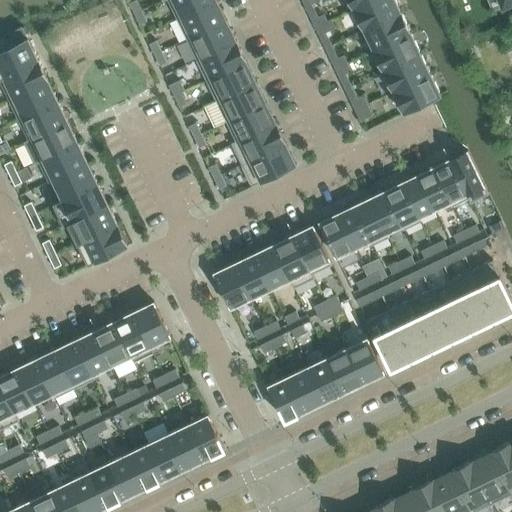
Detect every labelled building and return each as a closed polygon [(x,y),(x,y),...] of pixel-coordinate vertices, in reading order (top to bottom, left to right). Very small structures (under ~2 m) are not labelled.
[(142,10),(137,0),(135,0),(130,3),(135,13),(142,10)] [(215,0),(162,0),(163,0),(163,1),(165,0),(167,0),(177,19),(181,17),(215,0)] [(227,20),(217,0),(215,0),(181,17),(177,19),(187,39),(191,37),(227,20)] [(303,0),(313,20),(318,17),(309,0),(303,0)] [(349,0),(354,9),(372,0),(349,0)] [(372,0),(354,9),(364,30),(383,21),(401,12),(395,0),(372,0)] [(147,21),(142,10),(135,13),(140,24),(147,21)] [(364,30),(374,50),(393,41),(411,32),(401,12),(383,21),(364,30)] [(327,22),(324,15),(318,17),(313,20),(317,27),(327,22)] [(237,40),(227,20),(191,37),(187,39),(197,60),(201,58),(237,40)] [(335,27),(331,20),(327,22),(317,27),(320,34),(325,32),(335,27)] [(465,27),(456,31),(460,42),(470,38),(465,27)] [(320,34),(333,61),(338,59),(325,32),(320,34)] [(374,50),(384,71),(403,62),(421,53),(411,32),(393,41),(374,50)] [(39,60),(28,38),(0,51),(0,78),(4,77),(39,60)] [(162,51),(157,40),(150,44),(155,54),(162,51)] [(247,61),(237,40),(201,58),(197,60),(206,80),(211,78),(247,61)] [(167,62),(162,51),(155,54),(160,65),(167,62)] [(384,71),(394,91),(412,82),(431,73),(421,53),(403,62),(384,71)] [(347,63),(344,56),(338,59),(333,61),(336,68),(347,63)] [(49,80),(39,60),(4,77),(0,78),(0,80),(9,99),(14,97),(49,80)] [(257,81),(247,61),(211,78),(206,80),(216,101),(221,99),(257,81)] [(351,70),(347,63),(336,68),(340,75),(345,73),(351,70)] [(340,75),(353,102),(358,100),(345,73),(340,75)] [(394,91),(404,113),(423,104),(441,95),(431,73),(412,82),(394,91)] [(23,118),(59,101),(49,80),(14,97),(9,99),(19,120),(23,118)] [(185,90),(180,80),(169,85),(175,96),(182,92),(185,90)] [(267,102),(257,81),(221,99),(216,101),(226,121),(231,119),(267,102)] [(187,103),(182,92),(175,96),(180,106),(187,103)] [(367,104),(364,97),(358,100),(353,102),(356,109),(367,104)] [(68,121),(59,101),(23,118),(19,120),(28,139),(24,141),(25,142),(33,138),(68,121)] [(241,140),(277,122),(267,102),(231,119),(226,121),(236,141),(232,143),(232,144),(241,140)] [(370,111),(367,104),(356,109),(360,116),(370,111)] [(43,159),(78,142),(68,121),(33,138),(25,142),(35,163),(43,159)] [(202,133),(196,122),(189,126),(194,137),(202,133)] [(251,160),(286,143),(277,122),(241,140),(232,144),(242,164),(251,160)] [(207,144),(202,133),(194,137),(200,148),(200,147),(207,144)] [(53,179),(88,162),(78,142),(43,159),(35,163),(35,164),(39,162),(49,181),(53,179)] [(297,164),(286,143),(251,160),(242,164),(252,186),(261,182),(297,164)] [(489,194),(468,150),(450,158),(470,198),(469,198),(471,203),(489,194)] [(470,198),(450,158),(434,166),(451,201),(450,202),(452,206),(469,198),(470,198)] [(12,161),(5,164),(10,175),(17,171),(12,161)] [(98,183),(88,162),(53,179),(49,181),(49,182),(54,180),(63,199),(54,203),(54,204),(59,202),(63,200),(80,192),(98,183)] [(221,174),(216,163),(209,167),(214,178),(221,174)] [(451,201),(434,166),(418,174),(435,209),(450,202),(451,201)] [(22,182),(17,171),(10,175),(15,186),(22,182)] [(227,185),(221,174),(214,178),(219,189),(220,189),(227,185)] [(435,209),(418,174),(402,182),(419,217),(420,217),(435,209)] [(419,217),(402,182),(386,189),(403,225),(402,225),(404,230),(422,221),(420,217),(419,217)] [(108,204),(98,183),(80,192),(63,200),(59,202),(54,204),(64,225),(69,222),(73,220),(90,212),(108,204)] [(403,225),(386,189),(369,197),(387,233),(387,232),(402,225),(403,225)] [(387,233),(369,197),(353,205),(370,240),(369,241),(372,245),(390,237),(387,232),(387,233)] [(32,202),(25,205),(30,216),(37,212),(32,202)] [(83,241),(118,224),(108,204),(90,212),(73,220),(69,222),(64,225),(65,226),(69,223),(78,243),(83,241)] [(370,240),(353,205),(337,213),(354,248),(369,241),(370,240)] [(44,227),(37,212),(30,216),(37,230),(44,227)] [(354,248),(337,213),(320,221),(337,257),(354,248)] [(505,227),(501,220),(489,225),(493,233),(505,227)] [(128,246),(118,224),(83,241),(78,243),(89,265),(93,262),(128,246)] [(333,264),(314,224),(293,234),(313,274),(313,273),(333,264)] [(468,237),(479,232),(480,232),(476,224),(465,229),(468,237)] [(468,237),(465,229),(453,235),(457,242),(457,243),(468,237)] [(313,274),(293,234),(274,243),(291,279),(290,279),(294,288),(315,278),(313,273),(313,274)] [(483,238),(461,249),(464,256),(486,246),(483,238)] [(50,239),(43,243),(50,257),(57,253),(50,239)] [(447,247),(444,239),(432,245),(436,253),(447,247)] [(291,279),(274,243),(254,253),(271,288),(290,279),(291,279)] [(436,253),(432,245),(421,250),(425,258),(436,253)] [(440,259),(444,266),(464,256),(461,249),(440,259)] [(62,264),(57,253),(50,257),(55,268),(62,264)] [(271,288),(254,253),(234,263),(251,298),(271,288)] [(415,263),(411,255),(400,260),(404,268),(415,263)] [(440,259),(420,268),(423,276),(444,266),(440,259)] [(493,259),(471,270),(478,284),(495,319),(511,310),(511,299),(500,274),(493,259)] [(392,274),(404,268),(400,260),(388,266),(392,274)] [(251,298),(234,263),(214,272),(231,307),(251,298)] [(399,278),(403,286),(423,276),(420,268),(399,278)] [(471,270),(450,280),(457,294),(474,329),(495,319),(478,284),(471,270)] [(382,278),(379,271),(367,276),(371,284),(383,279),(382,278)] [(371,284),(367,276),(356,281),(360,289),(371,284)] [(399,278),(379,288),(382,296),(403,286),(399,278)] [(450,280),(430,290),(437,304),(454,339),(474,329),(457,294),(450,280)] [(361,306),(382,296),(379,288),(357,299),(361,306)] [(430,290),(409,300),(416,314),(433,349),(454,339),(437,304),(430,290)] [(336,295),(325,300),(329,308),(340,302),(336,295)] [(329,308),(325,300),(314,306),(317,313),(329,308)] [(409,300),(389,309),(395,323),(413,359),(433,349),(416,314),(409,300)] [(171,336),(154,301),(135,311),(152,346),(171,336)] [(344,310),(340,302),(329,308),(332,316),(344,310)] [(321,321),(332,316),(329,308),(317,313),(321,321)] [(389,309),(367,320),(374,334),(391,369),(413,359),(395,323),(389,309)] [(152,346),(135,311),(115,320),(132,355),(152,346)] [(285,316),(289,324),(300,319),(296,311),(285,316)] [(132,355),(115,320),(96,329),(113,365),(132,355)] [(277,320),(265,326),(269,334),(280,328),(277,320)] [(303,324),(291,330),(295,338),(307,332),(303,324)] [(269,334),(265,326),(254,331),(258,339),(269,334)] [(113,365),(96,329),(76,339),(93,374),(113,365)] [(287,342),(283,334),(272,339),(275,347),(287,342)] [(368,337),(348,347),(365,382),(385,372),(368,337)] [(93,374),(76,339),(56,348),(73,383),(76,388),(96,378),(93,374)] [(275,347),(272,339),(260,345),(264,352),(275,347)] [(348,347),(328,356),(345,391),(365,382),(348,347)] [(73,383),(56,348),(37,358),(54,393),(53,394),(55,398),(76,388),(73,383)] [(328,356),(308,366),(325,401),(345,391),(328,356)] [(54,393),(37,358),(17,367),(34,403),(53,394),(54,393)] [(308,366),(289,375),(306,410),(325,401),(308,366)] [(34,403),(17,367),(0,375),(0,381),(15,412),(16,411),(34,403)] [(176,369),(164,374),(168,382),(169,382),(180,377),(176,369)] [(168,382),(164,374),(153,380),(157,388),(168,382)] [(289,375),(269,385),(277,403),(286,420),(295,415),(297,414),(306,410),(289,375)] [(15,412),(0,381),(0,429),(20,420),(16,411),(15,412)] [(186,390),(182,382),(171,388),(175,396),(175,395),(186,390)] [(137,388),(126,393),(129,401),(141,395),(137,388)] [(175,396),(171,388),(159,393),(163,401),(175,396)] [(129,401),(126,393),(114,398),(118,406),(129,401)] [(147,409),(143,401),(132,406),(136,414),(147,409)] [(98,406),(87,412),(90,420),(102,414),(98,406)] [(136,414),(132,406),(121,412),(124,420),(136,414)] [(90,420),(87,412),(75,417),(79,425),(90,420)] [(217,431),(208,414),(189,423),(206,459),(215,454),(216,454),(226,449),(217,431)] [(108,428),(104,420),(93,425),(97,433),(108,428)] [(206,459),(189,423),(169,433),(186,468),(206,459)] [(59,425),(48,430),(51,438),(63,433),(59,425)] [(97,433),(93,425),(82,431),(86,439),(97,433)] [(51,438),(48,430),(36,436),(40,444),(51,438)] [(186,468),(169,433),(150,442),(167,477),(186,468)] [(69,446),(65,438),(54,444),(58,452),(69,446)] [(511,443),(510,440),(491,450),(500,469),(509,487),(511,492),(511,443)] [(150,442),(130,452),(139,469),(147,487),(157,482),(158,482),(167,477),(150,442)] [(20,444),(9,449),(13,457),(24,452),(20,444)] [(58,452),(54,444),(43,449),(47,457),(58,452)] [(13,457),(9,449),(0,453),(0,459),(1,463),(13,457)] [(500,469),(491,450),(490,450),(491,453),(473,461),(472,459),(471,459),(481,478),(490,497),(493,503),(511,493),(511,492),(509,487),(500,469)] [(130,452),(111,461),(128,496),(147,487),(139,469),(130,452)] [(30,465),(27,457),(15,463),(19,471),(30,465)] [(481,478),(471,459),(452,469),(461,488),(470,506),(473,511),(474,511),(493,503),(490,497),(481,478)] [(128,496),(111,461),(91,470),(100,488),(108,506),(118,501),(119,501),(128,496)] [(19,471),(15,463),(4,468),(8,476),(19,471)] [(461,488),(452,469),(451,469),(452,471),(435,480),(434,477),(433,478),(442,497),(449,511),(473,511),(470,506),(461,488)] [(91,470),(72,480),(87,511),(95,511),(108,506),(100,488),(91,470)] [(449,511),(442,497),(433,478),(423,483),(413,487),(422,506),(425,511),(449,511)] [(87,511),(72,480),(52,489),(62,511),(87,511)] [(425,511),(422,506),(413,487),(412,488),(414,490),(396,499),(395,496),(394,497),(400,511),(425,511)] [(62,511),(52,489),(32,499),(38,511),(62,511)] [(400,511),(394,497),(374,506),(376,511),(400,511)] [(38,511),(32,499),(13,508),(14,511),(38,511)]
